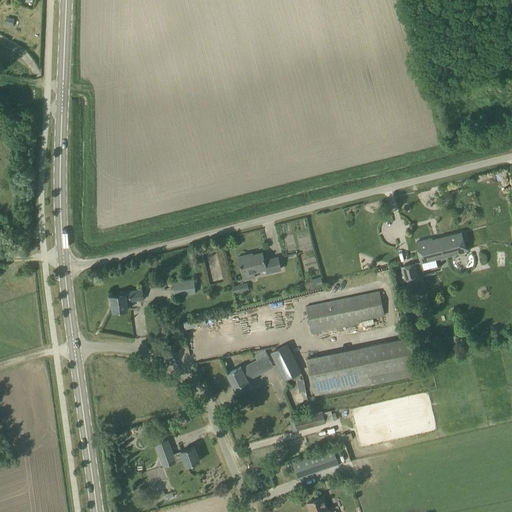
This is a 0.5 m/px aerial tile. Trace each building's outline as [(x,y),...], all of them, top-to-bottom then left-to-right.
[(466,251),(461,232),(432,240),(431,238),(416,242),(421,262),(466,251)] [(281,269),(278,257),(264,260),(264,258),(263,258),(262,253),(253,255),(253,253),(238,257),(240,266),(241,266),(244,280),(255,277),(253,271),(266,268),(267,272),(281,269)] [(405,280),(418,277),(414,264),(402,267),(405,280)] [(306,288),(322,284),(320,278),(305,282),(306,288)] [(194,279),(173,282),(175,296),(196,293),(194,279)] [(246,280),(233,281),(234,292),(247,291),(246,280)] [(127,301),(138,300),(143,299),(142,289),(118,292),(119,295),(111,296),(113,312),(128,310),(127,301)] [(311,330),(384,315),(379,291),(306,306),(311,330)] [(412,336),(354,348),(362,385),(419,373),(417,358),(412,336)] [(301,371),(287,343),(270,352),(284,380),(301,371)] [(252,351),(257,360),(241,368),(241,366),(227,373),(234,387),(248,381),(247,379),(273,366),(267,355),(264,348),(252,351)] [(307,358),(313,385),(315,395),(362,385),(354,348),(307,358)] [(294,419),(297,430),(326,422),(322,411),(294,419)] [(200,461),(194,446),(173,454),(168,439),(155,444),(163,466),(176,462),(176,460),(183,458),(186,466),(200,461)] [(306,457),(311,470),(322,467),(317,453),(306,457)] [(328,511),(322,496),(307,502),(311,511),(328,511)]
